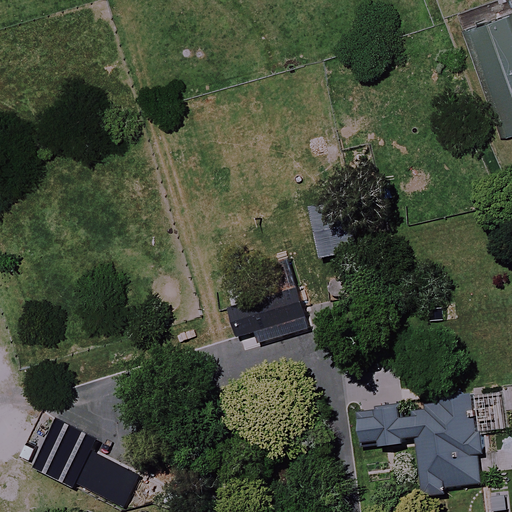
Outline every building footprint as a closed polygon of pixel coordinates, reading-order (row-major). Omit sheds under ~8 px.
[(511,134),(511,12),(511,11),(462,28),(499,138),(511,134)] [(491,141),(486,125),(462,133),(468,149),(491,141)] [(258,190),(250,160),(239,164),(247,193),(258,190)] [(349,177),(333,181),(338,203),(354,200),(349,177)] [(310,318),(301,288),(232,308),(241,339),(310,318)] [(433,424),(417,426),(422,490),(423,500),(449,498),(448,488),(484,485),(484,475),(493,474),(490,432),(480,433),(478,399),(432,403),(433,424)]
